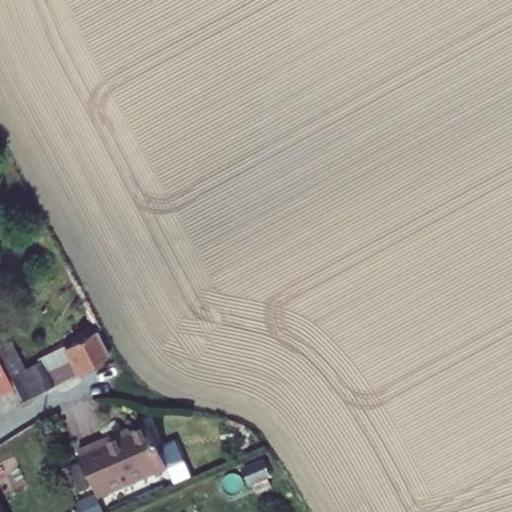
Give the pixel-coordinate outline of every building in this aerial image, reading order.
[(81,370),(113,354),(100,329),(68,346),(81,370)] [(27,398),(72,375),(65,363),(50,371),(43,359),(35,364),(27,349),(7,360),(27,398)] [(0,356),(0,393),(16,384),(0,356)] [(108,438),(106,434),(80,446),(102,492),(170,460),(150,418),(132,427),(108,438)] [(129,422),(106,434),(108,438),(132,427),(129,422)] [(12,511),(0,488),(0,511),(12,511)]
